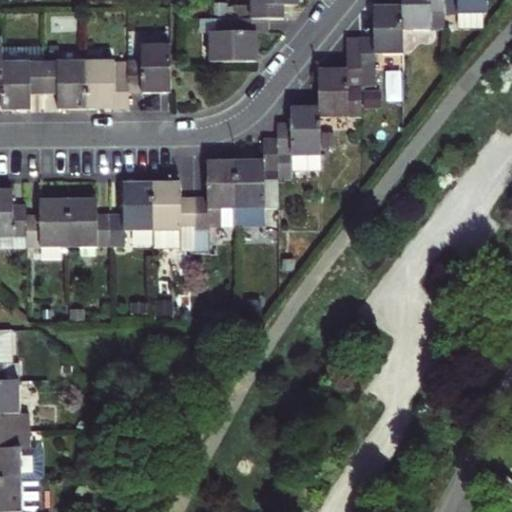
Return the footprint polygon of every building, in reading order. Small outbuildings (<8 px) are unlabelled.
[(303,2),(303,0),(256,0),(256,2),(243,2),(243,15),(275,15),(289,15),(289,2),(303,2)] [(444,18),(443,0),(401,0),(401,8),(404,31),(432,32),(445,31),(444,18)] [(486,0),(443,0),(444,18),(458,16),(459,30),(484,30),(483,16),(486,16),(486,0)] [(359,39),(362,88),(376,88),(375,57),(404,57),(404,31),(401,8),(373,7),(374,35),(359,36),(359,39)] [(224,15),(207,15),(207,28),(217,28),(217,58),(263,58),(263,27),(275,27),(275,15),(243,15),(224,15)] [(320,108),(320,120),(363,119),(362,111),(362,88),(359,39),(347,39),(348,70),(319,71),(320,108)] [(172,95),(171,46),(141,46),(141,61),(127,61),(127,63),(129,94),(142,94),(142,95),(172,95)] [(45,96),(44,63),(44,48),(3,49),(1,97),(2,113),(29,113),(31,109),(31,97),(45,96)] [(129,94),(127,63),(115,63),(115,62),(86,63),(87,112),(128,110),(130,109),(129,94)] [(86,63),(44,63),(45,96),(58,96),(58,112),(87,112),(86,63)] [(382,92),(363,92),(364,110),(382,110),(382,92)] [(277,139),(277,159),(319,159),(320,120),(320,108),(291,109),(291,124),(277,125),(277,139)] [(277,159),(277,139),(262,139),(263,164),(235,163),(235,225),(277,226),(277,174),(277,159)] [(235,163),(207,163),(207,199),(198,199),(198,232),(198,250),(198,252),(213,252),(213,225),(235,225),(235,163)] [(150,233),(149,184),(121,185),(121,214),(106,214),(107,248),(123,248),(123,234),(150,233)] [(180,184),(149,184),(150,233),(150,251),(152,251),(152,254),(161,254),(161,251),(198,250),(198,232),(198,199),(180,199),(180,184)] [(0,189),(0,236),(25,237),(24,216),(24,204),(15,204),(14,190),(0,189)] [(98,200),(66,201),(67,249),(107,248),(106,214),(98,215),(98,200)] [(24,216),(25,237),(26,249),(67,249),(66,201),(40,201),(41,216),(24,216)] [(12,314),(0,314),(0,342),(13,342),(12,314)] [(0,342),(0,361),(20,360),(19,342),(13,342),(0,342)] [(0,410),(30,409),(29,392),(21,392),(20,360),(0,361),(0,410)] [(30,428),(30,409),(0,410),(0,462),(24,461),(45,460),(43,428),(30,428)] [(24,461),(0,462),(0,511),(25,511),(36,511),(35,492),(25,492),(24,461)]
